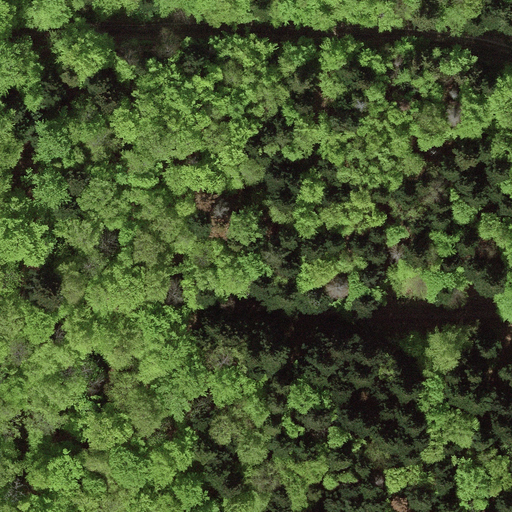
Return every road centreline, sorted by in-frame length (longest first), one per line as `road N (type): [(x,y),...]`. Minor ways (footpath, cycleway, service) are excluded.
road 1 (track): [(0,31),(356,30),(511,53)]
road 2 (track): [(511,312),(0,300)]
